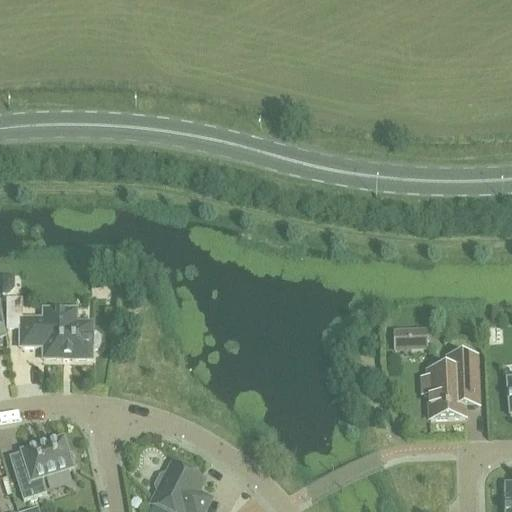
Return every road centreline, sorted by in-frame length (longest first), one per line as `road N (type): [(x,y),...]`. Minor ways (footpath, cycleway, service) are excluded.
road 1 (primary): [(511,182),(369,179),(137,132),(0,132)]
road 2 (residential): [(286,511),(202,443),(112,412)]
